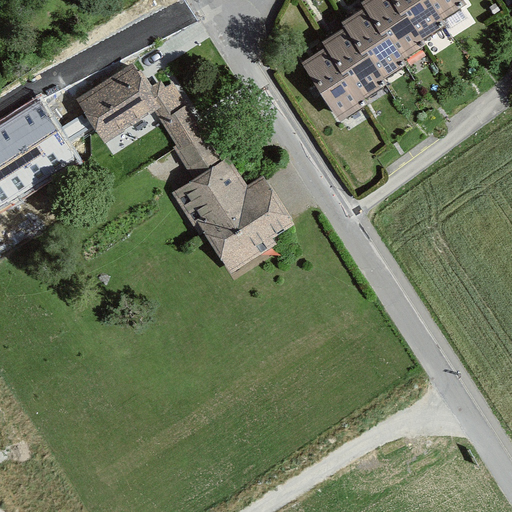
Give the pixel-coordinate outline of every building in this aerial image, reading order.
[(369,0),(359,8),(362,12),(399,65),(425,47),(423,43),(392,0),(369,0)] [(392,0),(423,43),(444,29),(440,23),(423,0),(392,0)] [(423,0),(440,23),(465,6),(460,0),(423,0)] [(343,26),(345,30),(382,82),(402,68),(399,65),(362,12),(343,26)] [(323,46),(325,49),(362,101),(384,85),(382,82),(345,30),(323,46)] [(325,49),(301,66),(342,123),(366,107),(362,101),(325,49)] [(135,66),(79,100),(107,145),(155,116),(196,182),(224,164),(175,86),(167,91),(163,83),(151,91),(135,66)] [(0,206),(74,161),(39,103),(0,127),(0,206)] [(233,159),(224,164),(196,182),(177,193),(231,279),(280,248),(275,240),(296,226),(266,177),(250,186),(233,159)]
